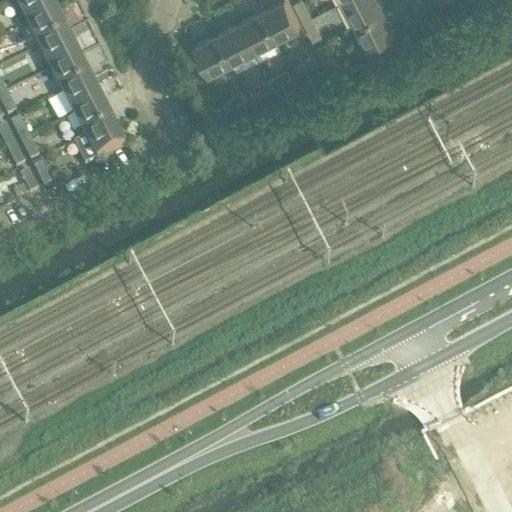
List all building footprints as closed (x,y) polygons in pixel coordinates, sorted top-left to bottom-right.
[(48,0),(20,0),(15,3),(26,26),(54,11),(48,0)] [(276,39),(299,27),(285,0),(282,0),(262,10),(276,39)] [(302,21),(312,17),(303,0),(300,0),(293,4),(302,21)] [(354,24),(383,9),(378,0),(344,0),(343,1),(354,24)] [(365,46),(394,32),(383,9),(354,24),(365,46)] [(253,50),(276,39),(262,10),(239,22),(253,50)] [(54,11),(26,26),(38,48),(66,34),(54,11)] [(313,42),(323,38),(312,17),(302,21),(313,42)] [(231,62),(253,50),(239,22),(216,33),(231,62)] [(208,73),(231,62),(216,33),(193,45),(208,73)] [(66,34),(38,48),(49,71),(77,57),(66,34)] [(327,68),(336,64),(326,44),(317,49),(327,68)] [(77,57),(49,71),(61,94),(89,80),(77,57)] [(299,76),(319,66),(314,57),(295,67),(299,76)] [(273,89),(292,79),(288,70),(268,80),(273,89)] [(89,80),(61,94),(72,117),(101,102),(89,80)] [(254,98),(273,89),(268,80),(249,89),(254,98)] [(0,102),(7,117),(16,112),(6,93),(0,96),(0,102)] [(227,112),(247,102),(242,93),(223,103),(227,112)] [(101,102),(72,117),(84,139),(112,125),(101,102)] [(20,143),(29,138),(19,119),(10,123),(20,143)] [(84,139),(74,145),(85,166),(95,161),(96,162),(124,148),(112,125),(84,139)] [(0,137),(6,149),(15,145),(5,126),(0,128),(0,137)] [(30,162),(39,157),(29,138),(20,143),(30,162)] [(16,169),(25,164),(15,145),(6,149),(16,169)] [(42,164),(33,168),(43,188),(52,183),(42,164)] [(29,195),(38,191),(28,171),(19,176),(29,195)]
